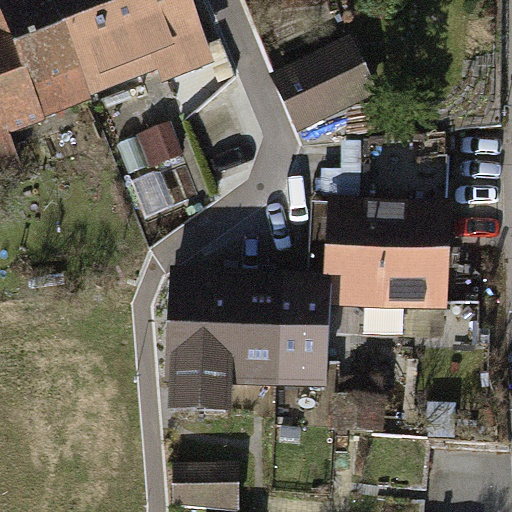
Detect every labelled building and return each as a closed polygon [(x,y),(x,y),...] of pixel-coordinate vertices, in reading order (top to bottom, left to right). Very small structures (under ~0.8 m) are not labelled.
[(0,174),(11,171),(0,141),(0,125),(204,47),(186,0),(0,0),(0,21),(7,38),(0,40),(0,174)] [(349,41),(276,76),(307,141),(380,106),(349,41)] [(449,309),(452,216),(317,211),(315,282),(288,281),(288,292),(334,294),(334,305),(449,309)] [(173,288),(168,416),(229,418),(230,385),(331,388),(334,305),(334,294),(288,292),(265,292),(247,291),(247,279),(213,278),(213,290),(173,288)] [(329,435),(369,436),(370,411),(330,409),(329,435)] [(239,507),(237,460),(168,463),(171,510),(239,507)]
